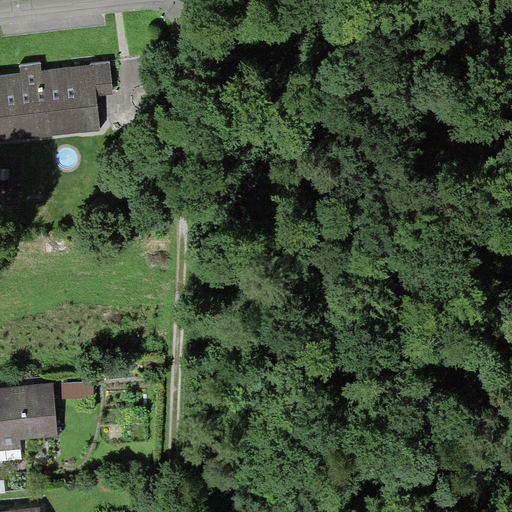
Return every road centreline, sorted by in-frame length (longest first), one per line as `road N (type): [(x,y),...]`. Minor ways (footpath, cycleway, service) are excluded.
road 1 (track): [(473,0),(381,511)]
road 2 (track): [(187,94),(170,511)]
